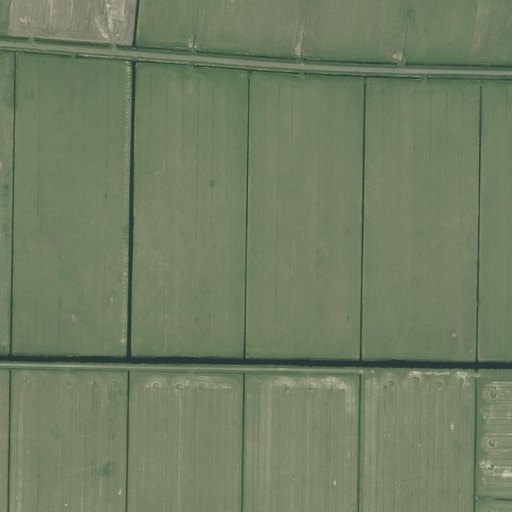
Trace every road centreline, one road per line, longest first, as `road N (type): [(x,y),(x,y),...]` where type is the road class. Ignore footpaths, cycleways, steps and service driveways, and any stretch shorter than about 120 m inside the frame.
road 1 (unclassified): [(511,71),(306,65),(0,41)]
road 2 (track): [(357,372),(0,366)]
